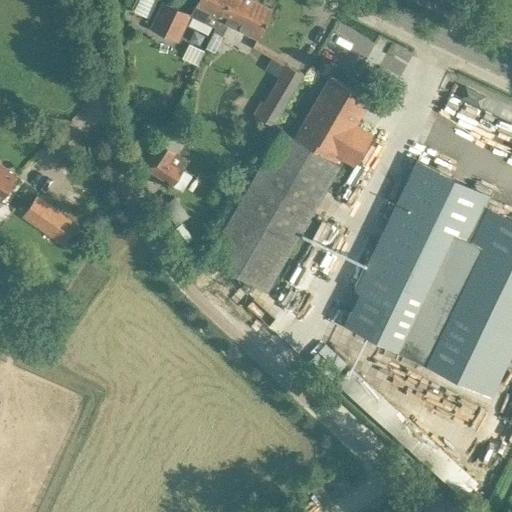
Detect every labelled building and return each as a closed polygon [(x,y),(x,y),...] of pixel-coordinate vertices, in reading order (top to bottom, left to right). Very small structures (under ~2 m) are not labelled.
[(146,15),(153,2),(147,0),(140,0),(136,11),(146,15)] [(196,0),(190,14),(215,27),(216,27),(219,19),(226,5),(231,7),(234,0),(196,0)] [(272,8),(255,0),(234,0),(231,7),(226,5),(219,19),(216,27),(215,27),(213,31),(222,35),(228,23),(239,29),(257,38),(258,38),(260,34),(272,8)] [(190,14),(177,7),(163,1),(150,27),(164,34),(178,40),(190,14)] [(342,61),(357,33),(338,23),(323,50),(342,61)] [(189,44),(183,57),(196,63),(202,50),(189,44)] [(288,63),(264,101),(260,98),(252,112),(272,124),(304,73),(288,63)] [(363,95),(330,75),(294,137),(339,164),(342,158),(354,165),(372,133),(355,124),(370,99),(371,100),(376,91),(368,87),(363,95)] [(339,164),(280,129),(207,255),(266,289),(339,164)] [(169,161),(175,151),(160,140),(154,149),(143,166),(169,182),(173,185),(183,169),(169,161)] [(416,160),(365,266),(510,335),(511,330),(511,257),(469,237),(490,195),(416,160)] [(0,199),(17,176),(0,163),(0,199)] [(37,195),(24,214),(44,229),(67,244),(80,225),(58,209),(37,195)] [(468,496),(483,480),(361,371),(346,387),(468,496)]
